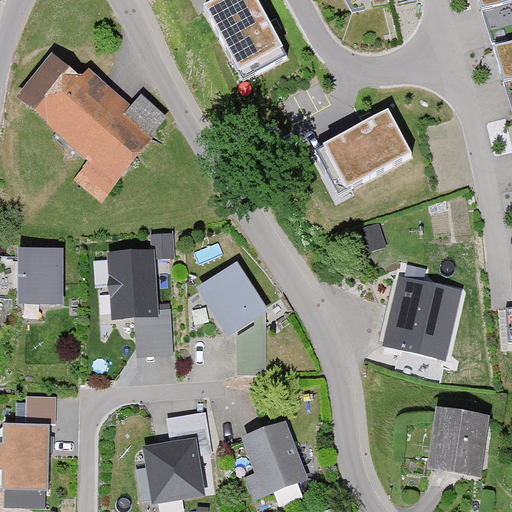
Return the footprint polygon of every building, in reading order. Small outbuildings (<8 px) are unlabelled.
[(279,38),(258,0),(205,0),(206,0),(239,60),(279,38)] [(511,1),(511,0),(480,0),(484,10),(511,1)] [(511,79),(511,42),(497,47),(507,80),(511,79)] [(81,84),(56,62),(19,104),(88,165),(72,184),(97,206),(170,123),(141,99),(131,110),(90,74),(81,84)] [(407,147),(386,108),(326,140),(347,179),(407,147)] [(60,254),(18,254),(18,263),(18,273),(17,307),(18,319),(60,319),(60,254)] [(162,324),(161,315),(157,259),(97,264),(102,328),(133,326),(136,326),(162,324)] [(18,273),(18,263),(0,262),(0,306),(17,307),(18,273)] [(260,322),(264,320),(272,315),(240,270),(202,296),(232,340),(256,325),(260,322)] [(462,297),(401,282),(385,345),(447,360),(462,297)] [(162,324),(136,326),(138,360),(173,358),(170,314),(161,315),(162,324)] [(260,322),(256,325),(258,328),(238,340),(237,378),(263,378),(264,320),(260,322)] [(51,394),(22,394),(21,422),(51,422),(51,394)] [(200,411),(170,416),(174,445),(192,442),(194,455),(207,453),(200,411)] [(491,422),(441,414),(433,471),(482,479),(491,422)] [(253,503),(307,479),(288,437),(282,424),(240,442),(255,475),(243,480),(253,503)] [(0,467),(0,468),(0,481),(0,494),(46,495),(47,445),(47,426),(1,425),(1,443),(0,443),(0,467)] [(169,446),(138,450),(147,506),(201,498),(194,455),(192,442),(174,445),(169,446)]
